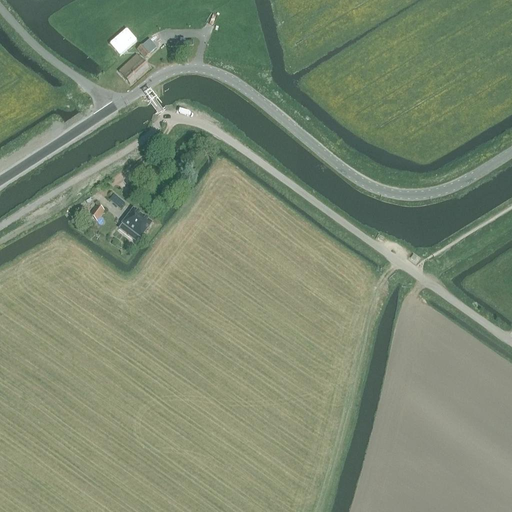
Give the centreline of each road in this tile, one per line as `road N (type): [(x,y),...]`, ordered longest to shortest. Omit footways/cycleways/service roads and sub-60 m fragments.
road 1 (unclassified): [(143,88),(175,70),(212,71),(347,172),(389,193),(440,193),(511,152)]
road 2 (unclassified): [(511,342),(232,141),(162,112)]
road 3 (unclassified): [(115,108),(0,6)]
road 4 (unclassified): [(0,184),(115,108)]
